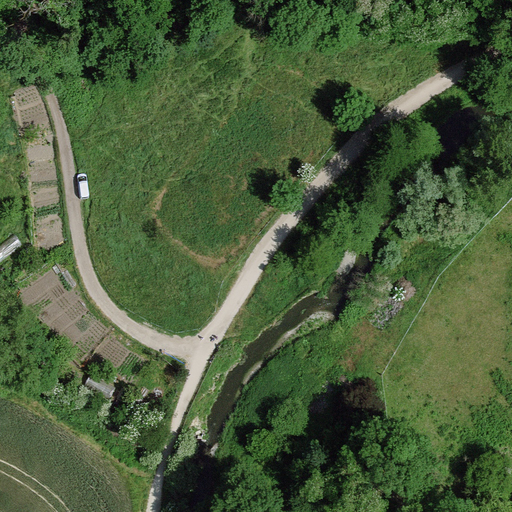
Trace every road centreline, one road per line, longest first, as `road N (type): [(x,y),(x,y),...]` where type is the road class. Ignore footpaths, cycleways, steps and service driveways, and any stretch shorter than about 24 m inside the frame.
road 1 (track): [(155,511),(206,354),(283,238),(401,116),(511,49)]
road 2 (track): [(15,50),(44,82),(66,137),(84,257),(100,295),(148,337),(206,354)]
